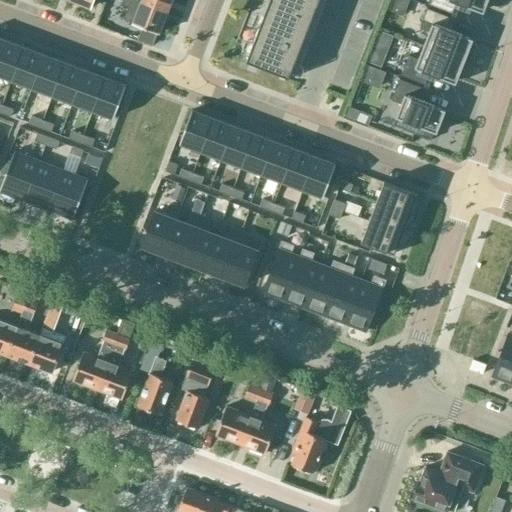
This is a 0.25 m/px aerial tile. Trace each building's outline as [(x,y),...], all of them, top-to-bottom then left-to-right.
[(141,0),(141,1),(166,11),(170,0),(141,0)] [(269,0),(246,60),(289,77),(318,0),(269,0)] [(487,0),(429,0),(428,4),(452,13),(456,2),(483,13),(487,0)] [(158,33),(166,11),(141,1),(132,23),(158,33)] [(464,61),(472,39),(446,28),(450,17),(426,8),(419,28),(428,32),(423,45),(464,61)] [(2,39),(0,44),(0,75),(10,80),(23,47),(2,39)] [(428,73),(455,83),(464,61),(423,45),(418,59),(408,55),(400,75),(424,84),(428,73)] [(23,47),(10,80),(31,87),(43,54),(23,47)] [(43,54),(31,87),(51,95),(64,62),(43,54)] [(64,62),(51,95),(72,103),(84,70),(64,62)] [(84,70),(72,103),(92,111),(105,77),(84,70)] [(105,77),(92,111),(113,118),(125,85),(105,77)] [(399,79),(391,100),(400,104),(392,125),(430,140),(433,132),(436,133),(445,110),(418,99),(422,88),(399,79)] [(1,105),(0,108),(0,113),(10,117),(13,109),(1,105)] [(191,110),(179,143),(199,151),(212,117),(191,110)] [(31,116),(28,123),(39,128),(40,124),(42,120),(31,116)] [(212,117),(199,151),(220,159),(232,125),(212,117)] [(40,124),(39,128),(50,132),(53,124),(42,120),(40,124)] [(232,125),(220,159),(240,166),(253,133),(232,125)] [(71,131),(68,139),(79,143),(82,135),(71,131)] [(36,133),(33,140),(45,145),(47,137),(36,133)] [(253,133),(240,166),(261,174),(273,140),(253,133)] [(82,135),(79,143),(91,147),(94,139),(82,135)] [(47,137),(45,145),(56,149),(59,141),(47,137)] [(273,140),(261,174),(281,182),(294,148),(273,140)] [(71,146),(69,154),(80,158),(83,150),(71,146)] [(294,148),(281,182),(302,189),(314,156),(294,148)] [(14,151),(0,186),(0,191),(23,200),(38,160),(14,151)] [(314,156),(302,189),(322,197),(335,163),(314,156)] [(38,160),(23,200),(47,210),(63,170),(38,160)] [(181,168),(178,176),(189,180),(192,173),(181,168)] [(63,170),(47,210),(72,219),(88,179),(63,170)] [(192,173),(189,180),(200,185),(203,177),(192,173)] [(341,180),(338,188),(349,192),(352,184),(341,180)] [(383,182),(375,201),(409,214),(416,194),(383,182)] [(186,188),(176,184),(170,198),(180,202),(186,188)] [(221,184),(218,191),(229,195),(232,188),(221,184)] [(232,188),(229,195),(241,200),(243,192),(232,188)] [(261,199),(258,207),(270,211),(273,203),(261,199)] [(334,199),(331,207),(342,211),(345,204),(334,199)] [(375,201),(368,221),(401,234),(409,214),(375,201)] [(273,203),(270,211),(281,215),(284,207),(273,203)] [(162,253),(175,219),(179,209),(169,205),(165,215),(154,211),(141,245),(162,253)] [(331,207),(328,214),(339,219),(342,211),(331,207)] [(293,211),(291,219),(302,223),(305,215),(293,211)] [(182,261),(199,216),(190,213),(186,223),(175,219),(162,253),(182,261)] [(203,269),(216,235),(205,231),(209,220),(199,216),(182,261),(203,269)] [(223,276),(240,232),(239,232),(243,223),(233,220),(230,228),(226,239),(216,235),(203,269),(223,276)] [(368,221),(361,241),(394,253),(401,234),(368,221)] [(250,236),(240,232),(223,276),(244,284),(257,250),(246,246),(250,236)] [(283,299),(299,257),(289,253),(292,246),(281,242),(263,291),(283,299)] [(304,307),(320,265),(309,261),(312,253),(302,250),(299,257),(283,299),(304,307)] [(356,256),(348,253),(344,263),(353,266),(356,256)] [(324,315),(343,265),(333,261),(330,269),(320,265),(304,307),(324,315)] [(344,322),(360,280),(350,276),(352,269),(343,265),(324,315),(344,322)] [(371,284),(360,280),(344,322),(365,330),(384,281),(373,277),(371,284)] [(21,315),(28,296),(22,294),(24,288),(6,282),(2,295),(15,300),(10,311),(21,315)] [(6,354),(28,363),(39,334),(27,329),(31,319),(38,300),(28,296),(21,315),(17,326),(17,325),(6,354)] [(39,334),(28,363),(51,372),(62,343),(49,338),(54,327),(60,309),(49,305),(42,323),(43,323),(39,334)] [(97,389),(123,320),(111,315),(101,341),(102,342),(97,357),(82,351),(72,380),(97,389)] [(0,352),(6,354),(17,325),(0,319),(0,352)] [(134,324),(123,320),(97,389),(121,399),(132,370),(118,365),(123,350),(125,350),(134,324)] [(511,382),(511,325),(492,375),(511,382)] [(158,352),(164,336),(155,333),(149,349),(142,365),(151,368),(149,372),(137,404),(160,414),(173,381),(160,376),(166,361),(157,357),(158,352)] [(208,383),(218,357),(195,348),(180,389),(186,392),(175,419),(198,428),(209,399),(200,395),(205,382),(208,383)] [(482,374),(486,364),(474,360),(471,369),(482,374)] [(250,415),(261,420),(267,405),(267,406),(272,393),(270,392),(275,380),(265,375),(260,389),(248,384),(243,397),(255,401),(250,415)] [(307,414),(315,394),(301,389),(293,409),(307,414)] [(239,444),(250,415),(225,406),(215,434),(239,444)] [(336,443),(349,411),(338,406),(331,422),(323,419),(318,422),(305,417),(292,451),(295,452),(291,463),(312,472),(325,439),(336,443)] [(250,415),(239,444),(264,453),(275,425),(261,420),(250,415)] [(447,451),(439,472),(425,466),(419,480),(412,497),(445,510),(446,508),(453,511),(459,496),(451,494),(455,485),(472,492),(482,465),(447,451)] [(215,511),(227,511),(230,506),(216,500),(217,499),(186,487),(177,510),(180,511),(211,511),(212,511),(215,511)] [(495,497),(489,511),(499,511),(504,500),(495,497)]
